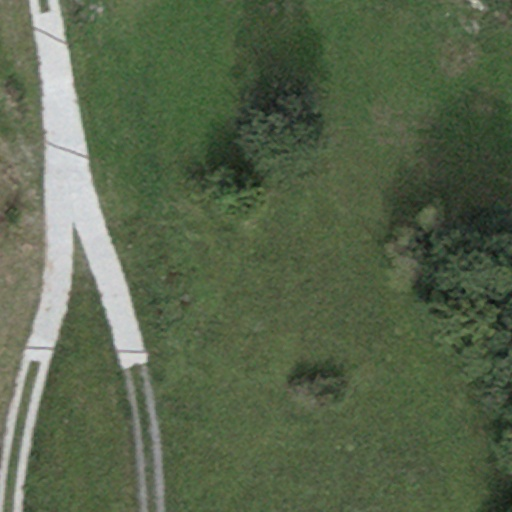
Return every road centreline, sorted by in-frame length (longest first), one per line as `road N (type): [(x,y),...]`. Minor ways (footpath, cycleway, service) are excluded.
road 1 (track): [(60,113),(133,371),(141,511)]
road 2 (track): [(60,113),(47,274),(10,511)]
road 3 (track): [(133,371),(234,440),(400,498),(412,511)]
